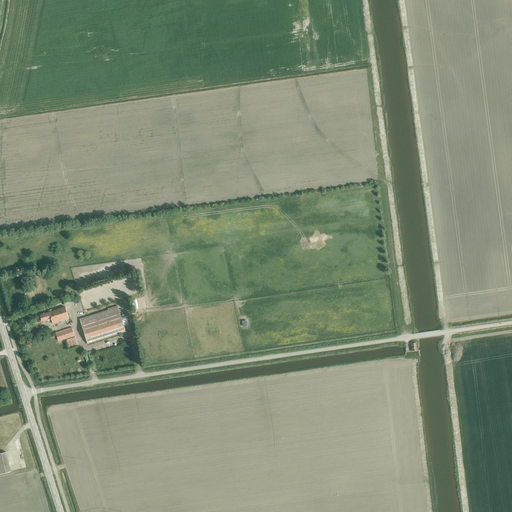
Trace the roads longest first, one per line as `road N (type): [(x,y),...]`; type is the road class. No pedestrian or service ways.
road 1 (unclassified): [(23,393),(511,322)]
road 2 (tertiary): [(61,511),(23,393)]
